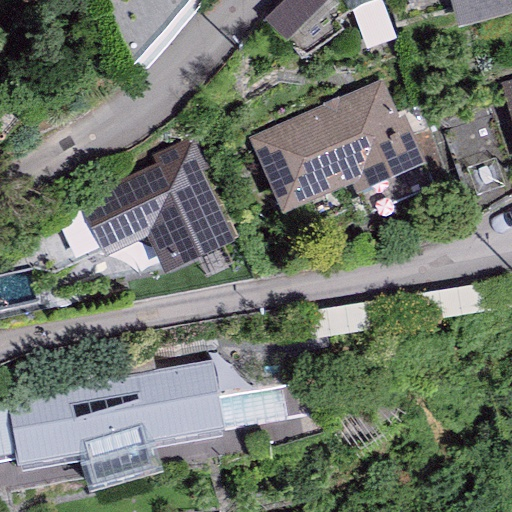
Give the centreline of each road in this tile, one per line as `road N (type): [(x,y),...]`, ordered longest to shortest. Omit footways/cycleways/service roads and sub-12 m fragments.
road 1 (residential): [(511,255),(0,348)]
road 2 (residential): [(243,0),(162,93),(0,195)]
